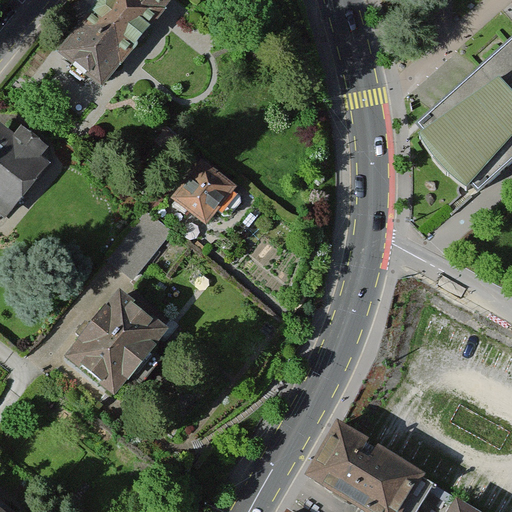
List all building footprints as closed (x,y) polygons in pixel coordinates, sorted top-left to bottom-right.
[(95,0),(61,46),(111,82),(171,0),(95,0)] [(511,40),(419,123),(422,126),(426,130),(419,135),(432,157),(446,172),(461,183),(465,186),(470,181),(477,188),(511,157),(511,40)] [(12,134),(0,122),(0,213),(51,159),(39,148),(46,141),(25,120),(12,134)] [(244,182),(205,151),(173,190),(212,221),(244,182)] [(168,322),(121,282),(68,345),(116,385),(168,322)] [(409,511),(426,486),(344,435),(314,483),(360,511),(409,511)] [(0,511),(17,511),(21,508),(0,491),(0,511)] [(489,511),(456,493),(444,511),(489,511)]
